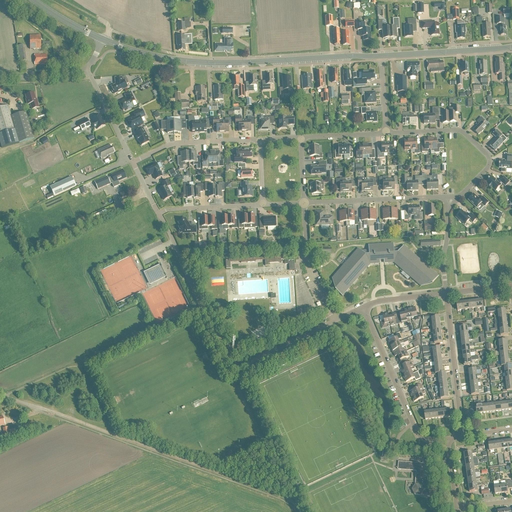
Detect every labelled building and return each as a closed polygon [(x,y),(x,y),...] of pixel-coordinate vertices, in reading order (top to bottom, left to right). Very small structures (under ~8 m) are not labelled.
[(504,26),(504,18),(497,18),(497,25),(500,25),(500,36),(506,35),(505,29),(506,28),(506,27),(505,26),(504,26)] [(184,23),(178,23),(178,32),(185,31),(184,23),(189,23),(189,19),(184,19),(184,23)] [(399,29),(398,19),(392,19),(393,27),(389,28),(390,39),(392,38),(392,39),(394,39),(395,38),(396,38),(396,30),(399,29)] [(416,30),(415,19),(411,19),(407,20),(407,23),(408,27),(404,27),(405,38),(413,37),(412,33),(412,30),(416,30)] [(390,39),(389,28),(385,28),(385,24),(382,24),(381,21),(377,21),(378,31),(382,30),(382,39),(384,39),(385,40),(386,40),(387,39),(390,39)] [(431,36),(439,36),(438,24),(434,24),(434,22),(421,22),(422,29),(430,29),(431,36)] [(363,37),(363,41),(371,41),(370,34),(369,34),(369,29),(365,30),(364,23),(357,24),(357,30),(361,30),(361,37),(363,37)] [(483,38),(491,37),(490,24),(482,25),(483,38)] [(464,33),(465,33),(464,25),(455,26),(455,33),(456,34),(456,39),(464,39),(464,33)] [(184,45),(186,45),(185,36),(176,37),(176,46),(177,46),(178,51),(185,50),(184,45)] [(30,51),(40,50),(40,37),(29,37),(30,51)] [(225,44),(215,44),(215,52),(225,53),(225,52),(227,52),(227,53),(231,53),(231,51),(233,51),(233,43),(231,43),(232,39),(225,39),(225,44)] [(19,63),(26,62),(23,46),(17,47),(19,63)] [(45,63),(47,63),(47,55),(40,55),(34,55),(35,65),(45,65),(45,63)] [(500,81),(505,81),(505,74),(504,64),(503,64),(503,59),(496,60),(497,63),(496,63),(496,74),(499,74),(500,81)] [(440,60),(427,61),(427,71),(430,71),(430,73),(439,72),(444,72),(443,61),(440,61),(440,60)] [(416,77),(416,72),(419,72),(419,65),(417,65),(417,63),(407,63),(407,72),(409,72),(409,77),(416,77)] [(351,80),(350,80),(350,76),(349,76),(349,71),(344,72),(344,76),(343,76),(343,82),(344,82),(344,87),(351,86),(351,80)] [(374,80),(374,71),(370,71),(370,72),(361,72),(362,79),(356,80),(356,85),(366,85),(366,81),(368,81),(368,80),(374,80)] [(274,85),(273,75),(265,75),(266,82),(262,82),(263,91),(271,91),(270,85),(274,85)] [(303,90),(313,89),(312,75),(304,76),(304,77),(302,77),(303,90)] [(254,86),(257,86),(256,76),(249,77),(249,83),(246,83),(246,93),(254,92),(254,86)] [(279,89),(280,96),(285,95),(285,93),(288,93),(288,90),(291,90),(290,77),(288,77),(287,76),(286,76),(285,77),(284,78),(282,78),(283,88),(279,89)] [(128,84),(125,77),(116,78),(116,84),(111,87),(112,89),(111,89),(111,90),(112,93),(113,93),(114,93),(114,94),(117,93),(117,94),(118,94),(121,92),(122,92),(121,91),(128,88),(126,85),(128,84)] [(397,78),(398,93),(404,93),(404,98),(407,98),(407,93),(406,78),(397,78)] [(223,93),(222,86),(213,86),(214,101),(224,100),(223,93)] [(206,102),(205,91),(204,91),(204,87),(195,88),(196,95),(197,95),(197,102),(206,102)] [(376,103),(375,93),(369,93),(369,89),(361,89),(362,96),(365,96),(365,104),(376,103)] [(32,110),(39,108),(37,102),(36,102),(34,93),(33,93),(32,93),(30,93),(29,94),(25,96),(26,100),(27,105),(30,104),(32,110)] [(123,103),(119,104),(120,106),(120,107),(121,109),(122,109),(123,111),(125,110),(126,111),(134,107),(132,103),(135,102),(130,93),(125,95),(126,99),(124,100),(123,103)] [(8,106),(0,108),(0,142),(2,149),(19,144),(15,130),(11,117),(8,106)] [(453,107),(454,109),(449,109),(449,123),(456,122),(456,114),(459,114),(458,106),(453,107)] [(435,124),(434,117),(439,117),(439,109),(439,108),(432,108),(432,115),(429,115),(429,124),(435,124)] [(377,122),(376,115),(376,112),(368,113),(368,109),(361,109),(361,115),(366,114),(367,122),(373,122),(373,123),(377,122)] [(444,109),(439,109),(439,117),(442,116),(442,124),(449,123),(449,112),(444,112),(444,109)] [(145,117),(141,110),(133,114),(135,118),(128,121),(128,122),(128,123),(129,125),(130,126),(132,129),(135,128),(136,128),(143,125),(142,123),(145,121),(143,117),(145,117)] [(409,125),(409,114),(409,113),(402,113),(402,110),(399,111),(399,118),(402,117),(402,124),(405,124),(405,125),(408,125),(409,125)] [(26,112),(11,117),(15,130),(19,144),(33,139),(33,138),(26,112)] [(102,122),(103,120),(103,119),(101,115),(92,120),(93,122),(89,124),(87,119),(78,123),(82,131),(90,127),(91,129),(94,130),(96,128),(97,130),(105,126),(102,122)] [(199,133),(199,122),(195,122),(194,117),(188,117),(189,125),(192,125),(192,133),(199,133)] [(245,132),(244,121),(241,121),(241,117),(235,117),(235,126),(238,126),(239,132),(245,132)] [(260,117),(260,121),(260,130),(269,130),(269,125),(274,125),(274,117),(266,118),(264,118),(264,117),(260,117)] [(278,118),(278,119),(279,129),(287,129),(287,125),(289,125),(289,126),(294,125),(294,118),(286,118),(286,117),(278,118)] [(223,133),(222,122),(218,122),(218,118),(213,118),(213,127),(216,127),(217,133),(223,133)] [(253,125),(253,118),(248,118),(248,121),(244,121),(245,132),(251,131),(251,125),(253,125)] [(482,133),(487,128),(483,124),(485,121),(481,118),(477,122),(479,124),(473,131),(478,135),(481,133),(482,133)] [(231,126),(231,119),(225,119),(225,122),(222,122),(223,133),(229,132),(228,126),(231,126)] [(206,121),(199,122),(199,133),(206,133),(206,128),(210,128),(209,120),(205,120),(206,121)] [(174,135),(174,121),(161,122),(161,129),(165,129),(165,130),(167,130),(167,134),(171,134),(174,134),(174,135)] [(186,121),(174,121),(174,135),(174,134),(177,134),(177,133),(181,133),(181,129),(183,129),(183,128),(186,128),(186,121)] [(144,129),(134,134),(137,140),(138,140),(141,146),(149,143),(147,140),(149,139),(144,129)] [(495,152),(504,143),(500,139),(503,136),(497,131),(493,135),(496,138),(489,146),(495,152)] [(430,150),(430,139),(424,140),(424,145),(421,145),(422,153),(425,153),(424,150),(430,150)] [(436,139),(430,139),(430,150),(434,149),(434,153),(440,153),(439,144),(436,144),(436,139)] [(411,150),(410,140),(404,141),(404,146),(401,146),(402,155),(405,155),(405,151),(411,150)] [(416,140),(410,140),(411,150),(414,150),(414,154),(420,154),(419,145),(416,145),(416,140)] [(387,154),(386,143),(381,144),(381,150),(377,150),(378,159),(384,158),(384,154),(387,154)] [(392,148),(392,143),(386,143),(387,154),(392,153),(392,156),(395,156),(395,148),(392,148)] [(368,145),(365,145),(365,155),(369,155),(369,159),(375,159),(374,151),(371,151),(371,144),(368,144),(368,145)] [(103,149),(98,151),(102,159),(108,157),(107,156),(115,153),(112,147),(111,147),(110,145),(102,148),(103,149)] [(344,156),(343,145),(338,146),(338,151),(335,151),(335,159),(341,158),(341,156),(344,156)] [(349,145),(343,145),(344,156),(349,155),(350,158),(353,158),(352,150),(349,150),(349,145)] [(365,155),(365,145),(362,145),(359,145),(359,151),(356,151),(356,160),(362,159),(362,155),(365,155)] [(318,154),(318,146),(310,147),(310,156),(316,156),(316,159),(322,159),(322,154),(318,154)] [(242,158),(251,158),(252,158),(252,154),(251,154),(251,150),(246,150),(241,150),(236,150),(236,157),(234,157),(234,163),(242,163),(242,158)] [(213,168),(212,151),(209,152),(205,153),(206,160),(202,160),(202,168),(208,168),(208,164),(213,164),(213,168)] [(223,159),(220,159),(219,152),(216,152),(216,151),(212,151),(213,168),(213,164),(217,164),(218,167),(224,167),(223,159)] [(196,159),(196,152),(188,153),(189,163),(193,163),(193,166),(196,166),(196,170),(200,170),(200,159),(196,159)] [(189,163),(188,153),(181,153),(181,160),(177,160),(178,167),(179,167),(179,170),(183,170),(183,166),(185,166),(185,163),(189,163)] [(511,155),(508,155),(507,161),(500,160),(499,169),(501,169),(501,172),(506,173),(507,170),(511,169),(511,155)] [(326,174),(325,168),(326,168),(326,162),(318,163),(318,167),(311,167),(311,175),(326,174)] [(156,164),(146,169),(150,176),(153,174),(156,180),(162,177),(159,171),(156,164)] [(253,175),(253,173),(252,172),(252,170),(246,171),(245,164),(238,164),(238,168),(241,168),(241,171),(241,178),(252,178),(252,176),(253,175)] [(118,182),(126,178),(122,170),(111,175),(112,178),(108,179),(107,177),(94,183),(98,190),(112,184),(114,188),(120,185),(118,182)] [(432,190),(432,181),(432,177),(426,177),(426,175),(422,175),(422,177),(422,186),(427,186),(427,190),(432,190)] [(412,191),(412,182),(412,178),(407,179),(406,176),(402,176),(402,185),(406,184),(407,191),(412,191)] [(437,181),(432,181),(432,190),(438,190),(438,186),(442,186),(442,176),(437,176),(437,181)] [(394,180),(388,180),(389,190),(394,190),(394,184),(395,184),(397,184),(397,177),(393,177),(394,180)] [(422,186),(422,177),(415,177),(415,182),(412,182),(412,191),(418,191),(418,186),(422,186)] [(502,186),(501,185),(502,184),(505,187),(510,182),(504,177),(500,181),(501,183),(500,184),(492,177),(490,180),(489,179),(489,180),(489,181),(487,183),(488,185),(488,186),(492,190),(492,189),(496,192),(502,186)] [(71,178),(50,187),(54,197),(76,187),(71,178)] [(370,181),(367,181),(367,191),(373,191),(372,185),(373,185),(376,185),(376,178),(370,178),(370,181)] [(389,190),(388,180),(385,180),(385,178),(379,178),(379,185),(382,184),(383,185),(383,191),(389,190)] [(339,180),(336,180),(336,187),(339,186),(340,187),(340,190),(340,193),(346,192),(345,182),(345,179),(340,179),(340,180),(339,180)] [(351,182),(345,182),(346,192),(351,192),(351,187),(352,186),(354,186),(354,179),(351,179),(351,182)] [(367,191),(367,181),(366,181),(366,179),(361,179),(357,179),(358,186),(361,185),(361,186),(362,192),(367,191)] [(172,197),(170,193),(170,192),(169,190),(168,189),(167,188),(170,186),(168,181),(162,184),(164,188),(158,191),(160,195),(161,194),(164,201),(172,197)] [(312,191),(312,194),(320,194),(320,190),(324,190),(323,186),(323,181),(317,181),(317,184),(311,185),(312,187),(312,191)] [(215,199),(215,187),(211,187),(211,183),(205,184),(205,192),(208,191),(209,198),(215,198),(215,199)] [(252,192),(251,187),(249,187),(248,183),(241,184),(241,188),(243,188),(243,190),(242,191),(242,193),(243,194),(242,194),(242,197),(240,197),(253,197),(253,192),(252,192)] [(194,199),(193,189),(193,188),(189,188),(189,184),(183,184),(183,192),(187,192),(187,199),(194,199)] [(215,187),(215,199),(222,198),(221,192),(225,192),(224,184),(218,184),(218,188),(215,188),(215,187)] [(197,189),(193,189),(194,199),(200,199),(200,193),(203,193),(203,185),(197,185),(197,189)] [(485,207),(489,203),(483,197),(481,200),(480,199),(479,200),(474,195),(469,200),(477,208),(481,204),(485,207)] [(404,213),(404,221),(411,220),(411,216),(414,216),(413,206),(408,207),(408,213),(404,213)] [(419,206),(413,206),(414,216),(419,216),(419,221),(423,220),(423,213),(419,213),(419,206)] [(389,220),(389,215),(391,214),(391,209),(382,210),(383,220),(389,220)] [(397,209),(391,209),(391,214),(389,215),(389,220),(398,220),(397,209)] [(370,216),(369,210),(361,211),(361,221),(367,221),(367,216),(370,216)] [(375,210),(369,210),(370,216),(367,216),(367,221),(376,221),(375,210)] [(348,217),(348,211),(339,212),(340,223),(346,222),(346,217),(348,217)] [(358,218),(354,218),(354,211),(348,211),(348,217),(346,217),(346,222),(346,227),(347,227),(347,228),(349,227),(349,222),(354,222),(355,226),(358,226),(358,218)] [(460,214),(459,214),(456,218),(459,221),(460,220),(465,225),(470,220),(473,223),(477,219),(472,214),(469,217),(465,214),(462,211),(460,214)] [(332,225),(332,217),(323,218),(323,212),(316,213),(316,225),(332,225)] [(248,229),(247,216),(241,216),(241,222),(239,222),(239,229),(244,228),(244,229),(248,229)] [(254,216),(247,216),(248,229),(254,229),(254,228),(257,228),(257,221),(254,221),(254,216)] [(214,223),(214,217),(207,218),(208,227),(211,227),(212,230),(217,230),(217,223),(214,223)] [(228,226),(227,217),(221,217),(221,223),(219,223),(219,230),(220,229),(224,229),(224,230),(228,230),(228,226)] [(234,222),(234,217),(227,217),(228,226),(231,226),(232,229),(237,229),(237,222),(234,222)] [(264,227),(276,227),(275,217),(263,218),(263,220),(259,220),(260,229),(264,229),(264,227)] [(208,230),(208,227),(207,218),(201,218),(201,223),(199,224),(199,230),(208,230)] [(182,232),(183,234),(185,233),(189,233),(189,234),(196,233),(196,227),(189,227),(189,226),(186,219),(182,221),(179,221),(179,222),(178,223),(179,226),(177,227),(180,233),(182,232)] [(484,224),(480,228),(485,233),(488,229),(484,224)] [(341,270),(333,280),(338,284),(335,288),(336,289),(335,291),(341,296),(341,295),(369,264),(380,263),(380,261),(383,260),(384,263),(394,262),(404,270),(403,271),(410,278),(411,277),(421,286),(426,280),(430,284),(431,282),(432,283),(437,277),(403,247),(401,249),(395,249),(393,250),(393,245),(368,247),(368,251),(366,251),(361,252),(359,250),(350,260),(349,259),(343,266),(344,267),(342,269),(341,270)] [(269,264),(281,263),(281,260),(285,260),(285,257),(281,257),(225,261),(226,269),(230,269),(230,263),(240,262),(241,263),(255,262),(255,261),(265,260),(265,267),(270,266),(269,264)] [(167,278),(160,264),(159,264),(160,265),(146,272),(150,281),(164,274),(166,279),(167,278)] [(482,300),(476,301),(476,308),(478,308),(481,308),(482,312),(484,312),(484,307),(483,308),(482,300)] [(476,308),(476,301),(469,302),(470,309),(471,309),(475,308),(476,313),(478,312),(478,308),(476,308)] [(464,310),(463,302),(457,303),(457,310),(462,310),(463,314),(465,314),(466,314),(465,310),(464,310)] [(470,309),(469,302),(463,302),(464,310),(465,310),(469,309),(469,313),(472,313),(471,309),(470,309)] [(411,308),(409,308),(412,318),(415,318),(416,321),(421,320),(419,314),(417,315),(415,308),(411,309),(411,308)] [(494,319),(498,318),(498,317),(506,316),(505,310),(498,311),(498,316),(494,316),(494,319)] [(407,323),(405,314),(402,314),(401,311),(399,312),(399,313),(397,313),(399,321),(401,321),(402,324),(407,323)] [(391,326),(390,323),(391,323),(389,317),(388,313),(386,313),(387,314),(383,315),(384,321),(380,322),(382,329),(388,327),(391,326)] [(398,322),(399,321),(397,313),(394,314),(394,313),(391,313),(392,316),(389,317),(391,323),(390,323),(391,326),(391,327),(399,325),(398,322)] [(506,316),(498,317),(498,318),(494,319),(495,323),(495,325),(499,325),(499,323),(507,322),(506,316)] [(428,327),(432,326),(432,325),(440,324),(439,318),(431,319),(432,324),(428,324),(428,327)] [(508,329),(507,322),(499,323),(499,325),(495,325),(494,325),(495,329),(490,329),(490,332),(500,331),(500,330),(508,329)] [(441,331),(440,324),(432,325),(432,326),(433,330),(428,331),(429,333),(433,333),(433,331),(441,331)] [(459,328),(460,334),(468,333),(468,332),(468,329),(471,328),(471,326),(467,326),(467,327),(459,328)] [(508,335),(508,329),(500,330),(500,331),(500,334),(496,335),(496,337),(501,337),(501,336),(508,335)] [(441,337),(441,331),(433,331),(433,333),(433,336),(429,337),(429,339),(434,339),(434,338),(441,337)] [(472,332),(468,332),(468,333),(460,334),(461,341),(469,340),(469,338),(468,335),(472,334),(472,332)] [(390,347),(391,347),(399,343),(398,340),(401,339),(399,334),(394,336),(395,339),(388,342),(390,345),(389,345),(390,347)] [(442,343),(441,337),(434,338),(434,339),(434,343),(430,343),(430,346),(435,345),(435,344),(442,343)] [(472,338),(469,338),(469,340),(461,341),(462,347),(470,346),(469,345),(469,341),(473,341),(472,338)] [(495,349),(499,349),(499,347),(507,346),(506,340),(498,341),(499,346),(495,347),(495,349)] [(402,341),(399,343),(391,347),(392,350),(391,350),(392,352),(401,348),(400,345),(403,344),(402,341)] [(473,344),(469,345),(470,346),(462,347),(462,353),(470,352),(470,351),(470,347),(474,347),(473,344)] [(508,353),(507,346),(499,347),(499,349),(500,353),(496,353),(496,356),(500,355),(500,354),(508,353)] [(403,351),(401,348),(392,352),(393,354),(393,353),(395,357),(398,356),(407,352),(406,350),(403,351)] [(441,355),(440,348),(432,349),(433,355),(429,355),(424,355),(424,358),(429,357),(433,357),(433,355),(441,355)] [(474,351),(470,351),(470,352),(462,353),(463,359),(471,358),(471,357),(470,353),(474,353),(474,351)] [(409,357),(407,352),(398,356),(399,358),(396,360),(397,362),(398,362),(399,364),(405,362),(404,360),(409,357)] [(508,359),(508,353),(500,354),(500,355),(500,359),(496,359),(497,362),(501,361),(501,360),(508,359)] [(442,361),(441,355),(433,355),(433,357),(434,361),(429,361),(430,364),(434,363),(434,362),(442,361)] [(478,356),(475,357),(471,357),(471,358),(463,359),(464,366),(471,365),(471,360),(472,360),(472,361),(478,360),(478,356)] [(509,366),(508,359),(501,360),(501,361),(501,365),(497,366),(497,368),(502,368),(502,367),(504,366),(509,366)] [(430,367),(430,370),(435,369),(435,368),(442,367),(442,361),(434,362),(434,363),(434,367),(430,367)] [(406,365),(405,362),(399,364),(400,367),(399,367),(400,369),(403,368),(404,371),(413,367),(411,362),(406,365)] [(511,368),(511,365),(509,366),(504,366),(504,371),(500,372),(501,374),(505,374),(504,372),(511,371),(511,368)] [(414,369),(413,367),(404,371),(401,372),(403,376),(402,376),(403,378),(412,374),(411,371),(414,369)] [(431,376),(436,375),(436,374),(438,374),(443,373),(442,367),(435,368),(435,369),(435,373),(431,374),(428,374),(428,376),(431,376)] [(469,370),(469,377),(477,376),(477,375),(477,371),(481,370),(480,368),(476,369),(476,370),(474,370),(469,370)] [(511,378),(511,371),(504,372),(505,374),(505,378),(501,378),(501,381),(505,380),(505,379),(511,378)] [(413,375),(412,374),(403,378),(404,379),(406,382),(412,380),(413,382),(420,379),(418,373),(413,375)] [(446,373),(443,373),(438,374),(438,379),(434,379),(434,382),(439,382),(439,380),(446,379),(446,373)] [(481,374),(477,375),(477,376),(469,377),(470,383),(478,382),(478,381),(477,377),(481,376),(481,374)] [(511,384),(511,378),(505,379),(505,380),(506,384),(502,384),(502,387),(506,386),(506,385),(511,384)] [(447,386),(446,379),(439,380),(439,382),(439,385),(435,386),(435,388),(439,388),(439,387),(447,386)] [(482,380),(478,381),(478,382),(470,383),(471,389),(478,388),(478,387),(478,383),(482,383),(482,380)] [(412,397),(421,393),(420,390),(423,389),(421,384),(415,387),(416,389),(410,392),(411,395),(411,396),(412,397)] [(511,390),(511,384),(506,385),(506,386),(507,390),(502,391),(503,393),(507,393),(507,392),(511,390)] [(448,392),(447,386),(439,387),(439,388),(435,388),(435,392),(436,395),(440,394),(440,393),(448,392)] [(479,390),(483,389),(482,387),(478,387),(478,388),(471,389),(471,396),(479,395),(479,390)] [(422,395),(425,394),(424,392),(421,393),(412,397),(414,400),(413,401),(414,402),(423,398),(422,395)] [(449,398),(448,392),(440,393),(440,394),(441,397),(436,398),(437,401),(441,400),(441,399),(449,398)] [(507,402),(506,403),(503,403),(502,399),(499,399),(500,403),(501,403),(502,411),(508,411),(507,402)] [(495,404),(494,404),(490,404),(489,400),(487,401),(487,405),(489,405),(489,413),(496,412),(495,404)] [(501,403),(500,403),(496,404),(496,400),(493,400),(494,404),(495,404),(496,412),(502,411),(501,403)] [(481,406),(481,401),(474,402),(475,410),(476,410),(477,414),(483,413),(482,405),(481,406)] [(489,405),(487,405),(484,405),(483,401),(481,401),(481,406),(482,405),(483,413),(489,413),(489,405)] [(444,410),(444,406),(442,406),(442,410),(443,410),(444,418),(450,417),(449,409),(444,410)] [(437,411),(436,411),(432,411),(432,407),(429,408),(430,412),(431,412),(432,419),(438,418),(437,411)] [(443,410),(442,410),(438,411),(438,407),(435,407),(436,411),(437,411),(438,418),(444,418),(443,410)] [(431,412),(430,412),(426,412),(425,408),(423,408),(423,413),(424,413),(425,420),(432,419),(431,412)] [(510,453),(509,448),(508,449),(507,441),(501,442),(502,449),(503,449),(507,449),(507,453),(510,453)] [(497,454),(497,450),(495,450),(495,442),(488,443),(489,451),(494,451),(495,455),(497,454)] [(504,453),(503,449),(502,449),(501,442),(495,442),(495,450),(497,450),(500,450),(501,454),(504,453)] [(464,453),(465,460),(473,459),(472,454),(477,454),(476,451),(471,452),(472,452),(464,453)] [(477,458),(473,459),(465,460),(466,466),(474,465),(473,465),(473,461),(477,460),(477,458)] [(430,488),(427,482),(427,480),(427,479),(429,461),(423,460),(423,464),(398,462),(398,470),(417,472),(416,485),(412,490),(415,495),(420,496),(422,493),(426,496),(428,494),(426,490),(430,488)] [(478,465),(473,465),(474,465),(466,466),(467,473),(475,472),(474,471),(474,467),(478,467),(478,465)] [(479,471),(474,471),(475,472),(467,473),(467,479),(475,478),(475,474),(479,473),(479,471)] [(480,477),(475,478),(467,479),(468,486),(476,485),(476,484),(476,480),(480,479),(480,477)] [(505,485),(501,486),(502,494),(508,493),(507,489),(509,488),(509,487),(511,486),(511,481),(507,482),(507,480),(505,481),(505,485)] [(477,486),(481,486),(481,484),(476,484),(476,485),(468,486),(469,492),(470,492),(470,494),(472,493),(472,492),(477,491),(477,486)]
